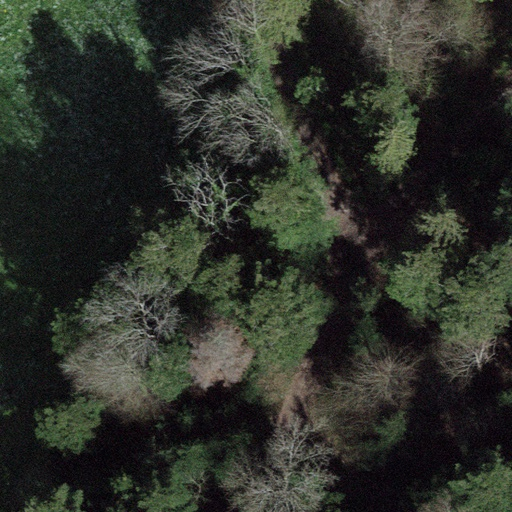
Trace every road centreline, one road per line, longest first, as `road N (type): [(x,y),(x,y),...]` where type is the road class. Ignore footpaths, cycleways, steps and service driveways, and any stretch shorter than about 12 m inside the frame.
road 1 (track): [(511,76),(265,450),(238,511)]
road 2 (track): [(0,251),(59,0)]
